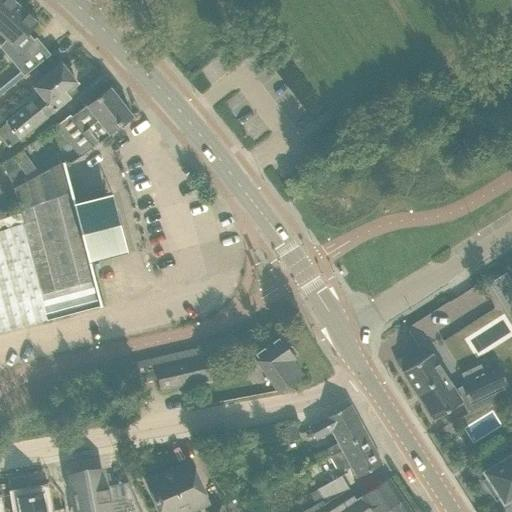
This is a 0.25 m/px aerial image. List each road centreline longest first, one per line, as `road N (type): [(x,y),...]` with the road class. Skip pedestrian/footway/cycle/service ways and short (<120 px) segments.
road 1 (tertiary): [(342,333),(229,175),(68,0)]
road 2 (residential): [(361,371),(283,414),(0,465)]
road 3 (residential): [(342,333),(511,230)]
road 4 (tertiary): [(451,511),(361,371)]
